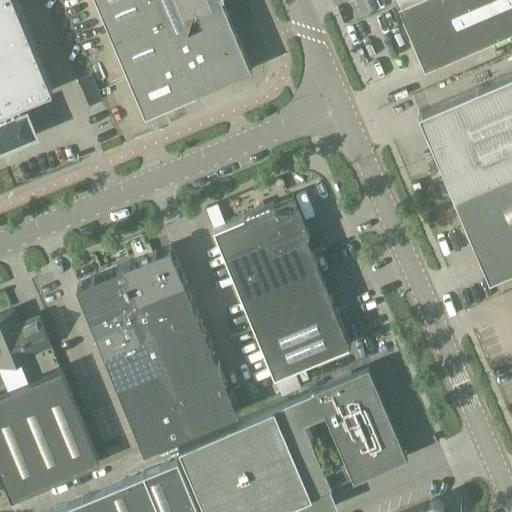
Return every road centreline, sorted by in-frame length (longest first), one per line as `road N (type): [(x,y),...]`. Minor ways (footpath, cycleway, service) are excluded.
road 1 (unclassified): [(511,511),(337,97)]
road 2 (unclassified): [(0,241),(337,97)]
